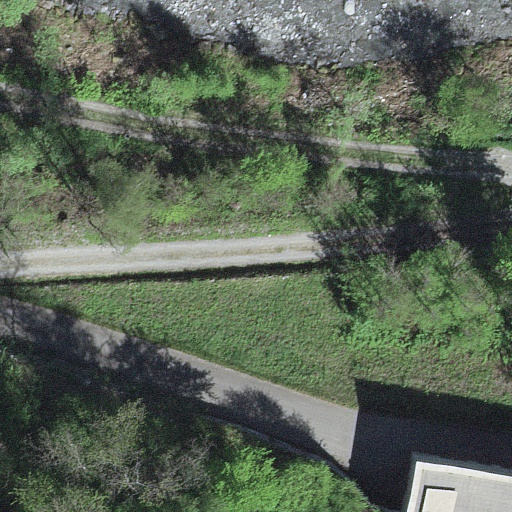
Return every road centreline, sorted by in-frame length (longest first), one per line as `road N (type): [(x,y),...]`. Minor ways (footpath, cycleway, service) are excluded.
road 1 (track): [(511,166),(0,94)]
road 2 (track): [(0,268),(511,217)]
road 3 (track): [(0,337),(168,390),(451,448)]
